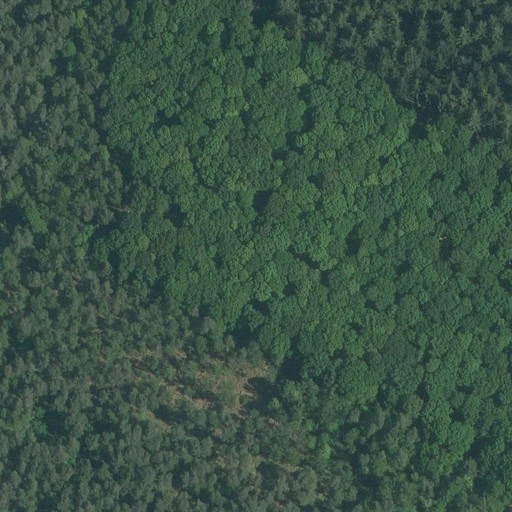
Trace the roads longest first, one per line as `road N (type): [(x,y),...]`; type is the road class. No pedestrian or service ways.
road 1 (track): [(511,489),(9,224)]
road 2 (track): [(0,248),(100,0)]
